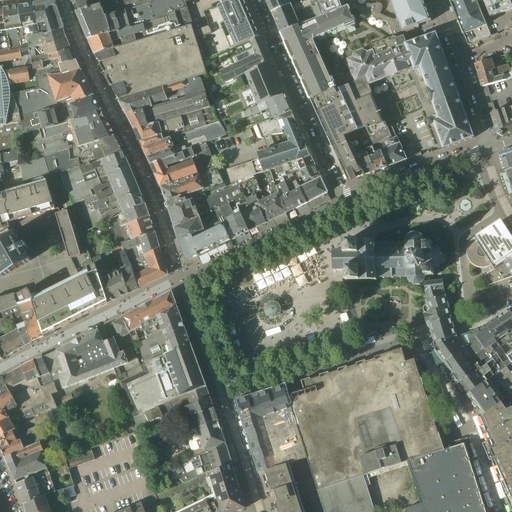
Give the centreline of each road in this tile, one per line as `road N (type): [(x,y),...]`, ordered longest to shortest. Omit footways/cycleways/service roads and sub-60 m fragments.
road 1 (residential): [(0,368),(288,225)]
road 2 (residential): [(344,199),(253,0)]
road 3 (residential): [(436,0),(487,146)]
road 4 (residential): [(487,146),(344,199)]
road 5 (residential): [(338,362),(288,225)]
road 6 (residential): [(465,320),(338,362)]
